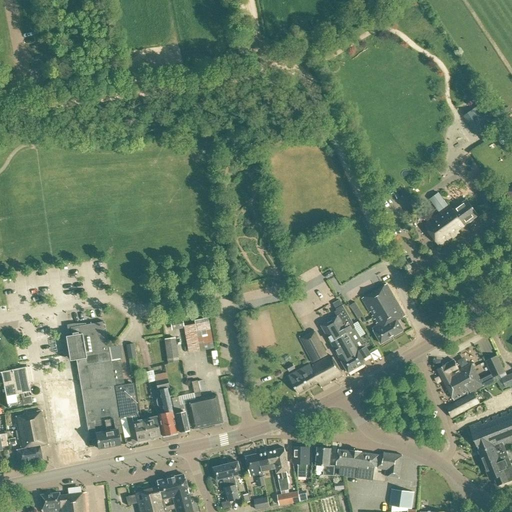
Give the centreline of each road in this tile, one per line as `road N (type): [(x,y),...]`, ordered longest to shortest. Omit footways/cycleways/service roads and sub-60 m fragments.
road 1 (residential): [(0,318),(94,298),(134,311),(222,298),(249,432)]
road 2 (track): [(0,114),(236,78),(265,65)]
road 3 (residential): [(332,138),(427,345)]
road 4 (secondary): [(0,487),(188,447)]
road 5 (tertiary): [(444,463),(369,432),(345,393)]
road 6 (residential): [(415,352),(452,441),(444,463)]
